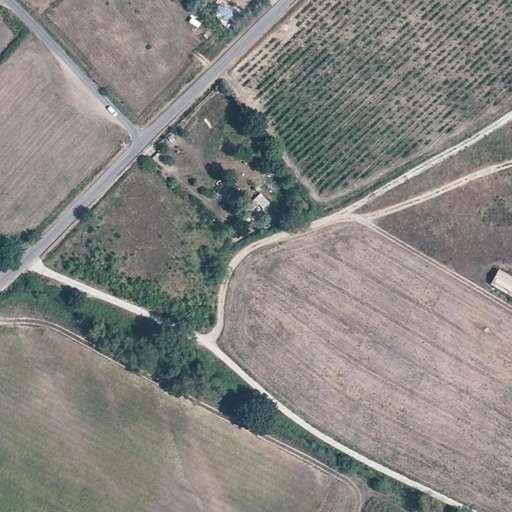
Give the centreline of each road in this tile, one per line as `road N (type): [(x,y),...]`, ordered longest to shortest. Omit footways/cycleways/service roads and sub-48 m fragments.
road 1 (unclassified): [(28,256),(207,339),(324,436),(472,511)]
road 2 (track): [(511,115),(347,209),(252,246),(224,280),(219,328),(207,339)]
road 3 (tertiary): [(288,0),(141,141)]
road 4 (unclassified): [(6,0),(141,141)]
road 5 (tertiary): [(141,141),(28,256)]
